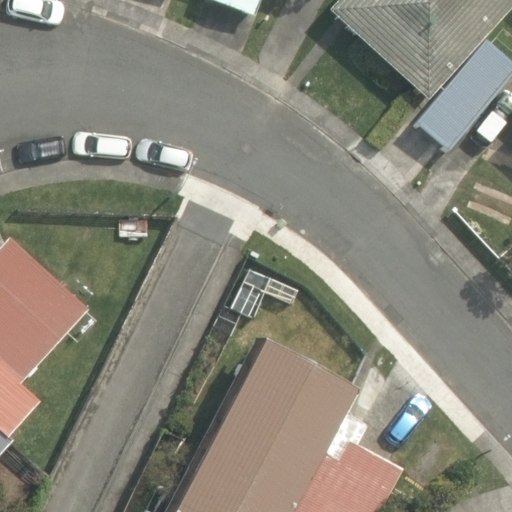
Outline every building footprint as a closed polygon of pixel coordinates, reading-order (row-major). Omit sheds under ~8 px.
[(258,0),(202,0),(252,20),(258,0)] [(511,0),(335,0),(325,12),(426,103),(511,8),(511,0)] [(511,77),(511,66),(484,44),(414,125),(448,155),(511,77)] [(0,452),(11,441),(6,437),(39,401),(20,383),(88,310),(8,237),(0,245),(0,452)] [(160,511),(379,511),(401,469),(344,440),(335,457),(323,451),(355,390),(253,337),(160,511)]
